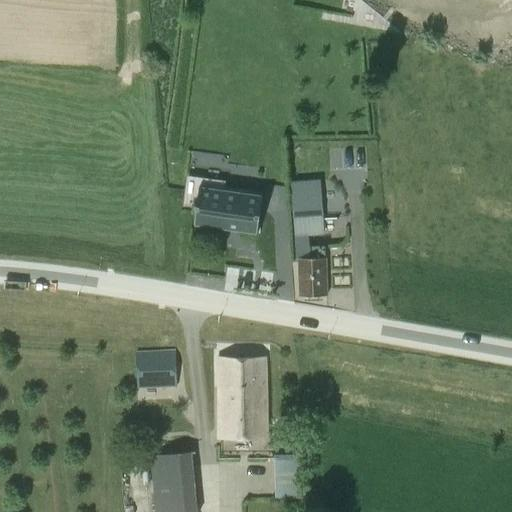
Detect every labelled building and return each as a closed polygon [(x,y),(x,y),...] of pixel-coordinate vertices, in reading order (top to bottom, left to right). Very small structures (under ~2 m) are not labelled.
[(182,207),(196,209),(199,187),(223,190),(225,178),(187,173),(182,207)] [(292,195),(294,219),(322,217),(320,193),(319,180),(291,183),(292,195)] [(257,234),(262,196),(223,190),(199,187),(196,209),(194,225),(257,234)] [(299,296),(327,295),(326,258),(309,259),(309,251),(307,251),(307,234),(323,233),(322,217),(294,219),(296,243),(297,243),(297,250),(298,250),(299,296)] [(137,354),(137,357),(138,388),(177,386),(176,353),(137,354)] [(219,438),(267,438),(265,357),(218,357),(219,438)] [(196,511),(191,452),(151,456),(156,511),(196,511)] [(277,497),(301,496),(300,458),(276,459),(277,497)]
